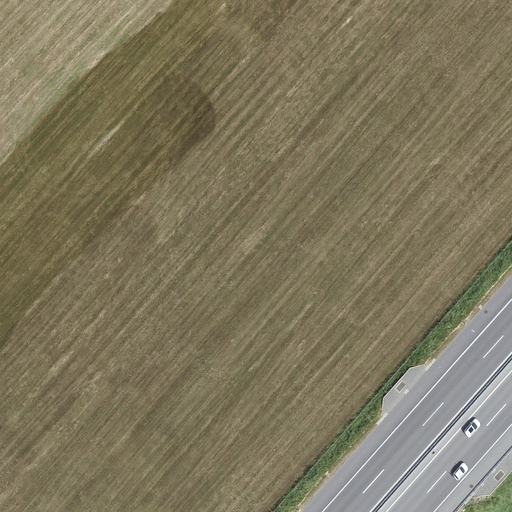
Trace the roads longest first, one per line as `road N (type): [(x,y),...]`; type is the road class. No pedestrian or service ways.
road 1 (motorway): [(511,325),(345,511)]
road 2 (motorway): [(411,511),(511,398)]
